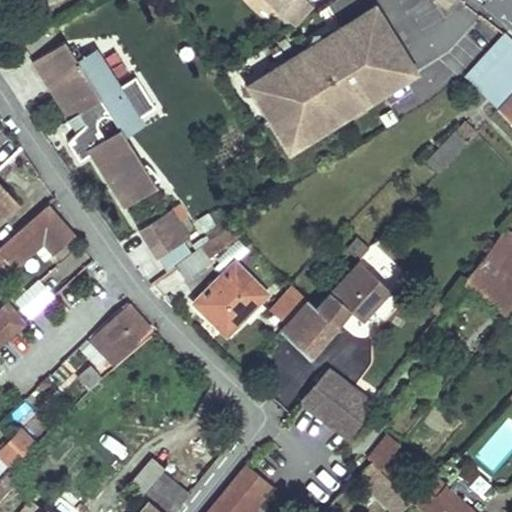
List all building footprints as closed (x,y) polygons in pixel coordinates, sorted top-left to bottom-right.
[(269,0),(281,11),(291,0),(269,0)] [(311,11),(298,0),(291,0),(281,11),(297,26),(311,11)] [(435,0),(448,8),(453,0),(435,0)] [(375,6),(342,26),(362,57),(370,51),(376,60),(367,66),(381,88),(384,93),(417,73),(375,6)] [(331,40),(316,50),(313,44),(265,74),(268,79),(259,85),(263,93),(255,98),(281,140),(290,135),(294,142),(304,137),(307,142),(351,114),(348,109),(381,88),(367,66),(376,60),(370,51),(362,57),(342,26),(328,35),(331,40)] [(511,123),(511,44),(501,35),(466,77),(475,85),(474,86),(497,108),(511,123)] [(138,192),(154,182),(159,178),(146,164),(143,166),(125,137),(120,129),(140,116),(154,107),(135,76),(119,86),(95,49),(76,61),(64,42),(33,62),(61,105),(68,100),(84,125),(76,130),(66,141),(79,161),(91,153),(125,207),(141,196),(138,192)] [(265,74),(247,85),(255,98),(263,93),(259,85),(268,79),(265,74)] [(68,100),(61,105),(76,130),(84,125),(68,100)] [(145,124),(140,116),(120,129),(125,137),(145,124)] [(463,121),(454,130),(465,139),(467,141),(475,132),(463,121)] [(465,139),(454,130),(426,160),(436,170),(465,139)] [(290,135),(281,140),(289,153),(307,142),(304,137),(294,142),(290,135)] [(156,187),(154,182),(138,192),(141,196),(156,187)] [(0,222),(18,206),(0,186),(0,222)] [(73,235),(47,205),(0,245),(0,277),(8,271),(9,272),(36,249),(43,242),(53,253),(73,235)] [(171,210),(140,230),(158,258),(190,238),(171,210)] [(208,257),(241,234),(233,225),(176,266),(184,279),(210,261),(208,257)] [(511,237),(503,230),(464,282),(506,314),(511,306),(511,237)] [(356,260),(368,248),(357,238),(345,251),(356,260)] [(53,253),(43,242),(36,249),(45,260),(53,253)] [(313,306),(306,299),(284,323),(279,329),(309,357),(351,311),(362,321),(389,290),(356,260),(313,306)] [(234,263),(194,302),(224,333),(264,293),(234,263)] [(14,300),(30,317),(53,296),(37,279),(14,300)] [(273,312),(295,288),(291,283),(269,309),(273,312)] [(306,299),(295,288),(273,312),(284,323),(306,299)] [(432,309),(425,304),(385,358),(378,353),(359,378),(380,393),(447,305),(439,299),(432,309)] [(128,303),(89,337),(112,363),(151,330),(128,303)] [(0,343),(19,327),(2,307),(0,309),(0,343)] [(77,375),(91,389),(101,379),(87,365),(77,375)] [(326,369),(305,396),(305,405),(347,437),(372,403),(326,369)] [(0,449),(0,455),(13,468),(35,445),(19,429),(0,449)] [(387,459),(399,444),(387,435),(368,458),(372,462),(380,454),(387,459)] [(372,462),(379,469),(387,459),(380,454),(372,462)] [(372,462),(356,477),(392,511),(401,511),(412,502),(379,469),(372,462)] [(245,511),(268,484),(245,465),(222,493),(206,511),(245,511)] [(149,502),(161,511),(172,511),(188,493),(161,471),(141,495),(149,502)] [(471,511),(434,479),(412,502),(423,511),(471,511)] [(161,511),(149,502),(140,511),(43,511),(33,504),(25,511),(161,511)]
